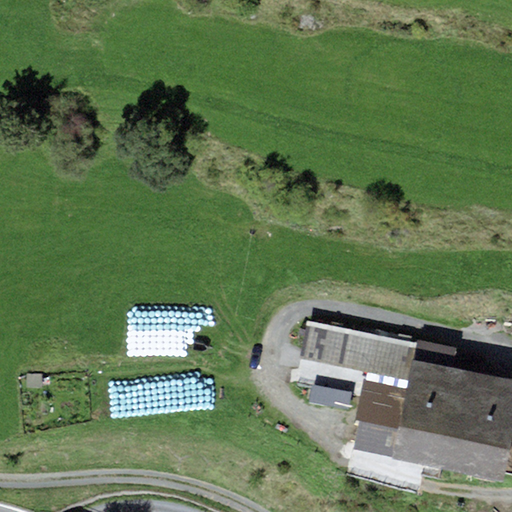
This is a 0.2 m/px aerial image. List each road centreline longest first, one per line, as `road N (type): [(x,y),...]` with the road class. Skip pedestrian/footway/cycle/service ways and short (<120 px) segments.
road 1 (track): [(511,358),(387,317),(311,306),(287,317),(269,365),(278,393),(353,460),(433,485),(511,495)]
road 2 (track): [(0,484),(166,481),(246,511)]
